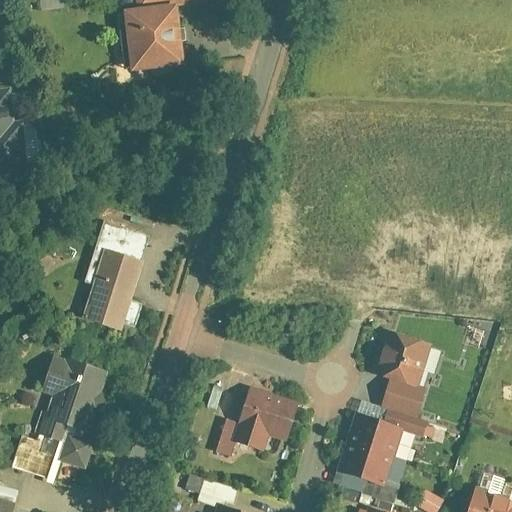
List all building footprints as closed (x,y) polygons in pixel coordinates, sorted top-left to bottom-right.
[(63,9),(61,0),(38,0),(39,11),(63,9)] [(223,0),(134,0),(136,18),(224,9),(223,0)] [(181,77),(175,14),(114,21),(121,83),(181,77)] [(8,97),(0,97),(0,132),(10,131),(8,97)] [(20,131),(0,132),(0,182),(23,181),(20,131)] [(151,255),(109,244),(88,324),(130,335),(151,255)] [(47,257),(16,270),(21,282),(52,268),(47,257)] [(425,355),(386,343),(374,379),(389,384),(414,393),(425,355)] [(103,385),(106,372),(66,361),(63,370),(53,405),(43,441),(84,452),(103,385)] [(53,405),(63,370),(46,365),(36,400),(53,405)] [(414,393),(389,384),(381,410),(413,421),(422,395),(414,393)] [(294,410),(250,396),(235,446),(260,454),(265,436),(284,442),(294,410)] [(396,436),(357,423),(340,476),(379,489),(396,436)] [(422,490),(413,506),(424,511),(437,511),(444,502),(422,490)] [(511,511),(511,505),(476,496),(471,511),(511,511)] [(0,511),(10,511),(12,506),(0,503),(0,511)]
